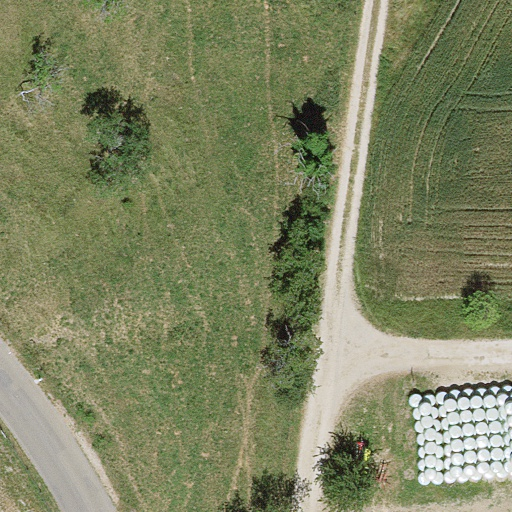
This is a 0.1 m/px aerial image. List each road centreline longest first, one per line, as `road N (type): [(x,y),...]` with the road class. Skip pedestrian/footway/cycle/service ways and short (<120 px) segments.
road 1 (track): [(325,347),(375,0)]
road 2 (track): [(325,347),(511,343)]
road 3 (tertiary): [(0,371),(95,511)]
road 4 (track): [(304,511),(325,347)]
